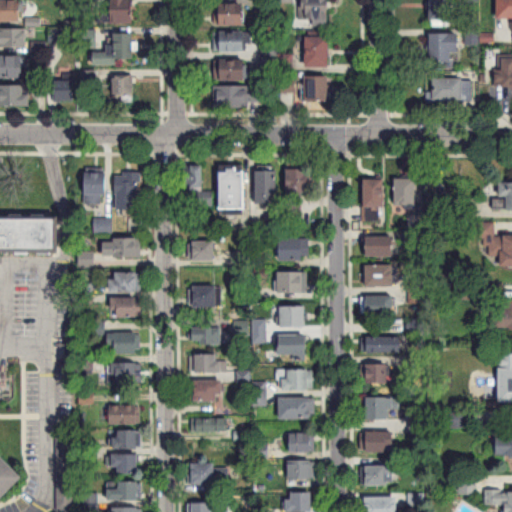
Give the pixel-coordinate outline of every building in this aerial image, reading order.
[(22,0),(0,0),(1,20),(23,20),(22,0)] [(110,0),(111,22),(135,22),(134,0),(110,0)] [(330,23),(330,0),(299,0),(299,23),(330,23)] [(431,0),(432,24),(453,24),(452,0),(431,0)] [(511,0),(499,0),(500,18),(511,17),(511,0)] [(215,24),(246,24),(246,3),(215,3),(215,24)] [(28,27),(0,27),(0,46),(28,46),(28,27)] [(51,28),(51,41),(63,41),(63,28),(51,28)] [(248,31),(216,31),(215,50),(248,51),(248,31)] [(135,58),(135,32),(109,32),(109,51),(95,51),(95,63),(119,63),(119,58),(135,58)] [(432,32),(432,63),(460,63),(460,32),(432,32)] [(308,66),(331,66),(331,36),(308,36),(308,66)] [(0,76),(26,76),(26,55),(0,54),(0,76)] [(216,79),(248,79),(248,60),(216,60),(216,79)] [(497,86),(511,85),(511,69),(497,69),(497,86)] [(116,102),(135,102),(135,75),(116,75),(116,102)] [(331,75),(307,75),(307,101),(331,101),(331,75)] [(435,77),(435,101),(473,101),(473,77),(435,77)] [(0,104),(31,105),(31,84),(0,83),(0,104)] [(215,86),(215,106),(262,106),(262,86),(215,86)] [(76,101),(76,88),(56,88),(56,101),(76,101)] [(204,165),(185,165),(185,190),(204,190),(204,165)] [(248,168),(223,168),(223,209),(248,209),(248,168)] [(289,169),(289,205),(304,205),(304,191),(311,191),(311,169),(289,169)] [(142,210),(142,170),(117,170),(117,210),(142,210)] [(258,204),(278,204),(278,170),(258,170),(258,204)] [(86,203),(109,203),(109,171),(86,171),(86,203)] [(397,178),(397,206),(418,206),(418,178),(397,178)] [(385,220),(385,179),(366,179),(366,220),(385,220)] [(511,210),(511,181),(502,182),(502,199),(496,199),(496,210),(511,210)] [(0,481),(17,488),(30,474),(0,445),(0,252),(60,252),(60,216),(0,215),(0,481)] [(113,218),(94,218),(94,233),(113,233),(113,218)] [(511,266),(511,235),(497,235),(497,223),(478,223),(478,239),(488,239),(488,256),(502,256),(502,266),(511,266)] [(369,236),(369,256),(396,256),(396,236),(369,236)] [(142,256),(142,237),(105,237),(105,256),(142,256)] [(282,260),(311,260),(311,237),(282,237),(282,260)] [(194,259),(216,260),(217,241),(196,240),(194,259)] [(368,286),(398,286),(398,264),(368,264),(368,286)] [(308,271),(279,271),(279,292),(308,292),(308,271)] [(142,272),(112,272),(112,291),(142,291),(142,272)] [(410,303),(427,303),(427,275),(410,275),(410,303)] [(471,284),(449,284),(449,301),(471,301),(471,284)] [(196,306),(220,306),(220,285),(196,285),(196,306)] [(511,299),(511,300),(511,291),(498,291),(498,329),(511,328),(511,299)] [(363,314),(396,314),(396,295),(363,295),(363,314)] [(113,316),(141,316),(141,296),(113,296),(113,316)] [(307,305),(282,305),(282,327),(307,327),(307,305)] [(194,343),(222,343),(222,326),(194,326),(194,343)] [(114,332),(114,353),(140,353),(140,332),(114,332)] [(309,358),(309,334),(281,334),(281,358),(309,358)] [(362,351),(403,351),(403,335),(362,335),(362,351)] [(466,377),(466,363),(484,363),(484,347),(440,346),(440,377),(466,377)] [(227,359),(220,359),(220,354),(193,354),(193,372),(227,372),(227,359)] [(108,382),(136,382),(136,361),(108,361),(108,382)] [(511,362),(499,363),(499,389),(511,388),(511,362)] [(361,363),(361,383),(390,383),(390,363),(361,363)] [(279,389),(314,389),(314,369),(279,369),(279,389)] [(224,379),(194,379),(194,401),(224,401),(224,379)] [(315,397),(281,397),(281,418),(315,418),(315,397)] [(367,419),(390,419),(390,409),(400,409),(400,397),(367,397),(367,419)] [(141,404),(111,404),(111,424),(141,424),(141,404)] [(193,417),(193,431),(229,431),(229,417),(193,417)] [(112,437),(112,449),(142,449),(142,430),(119,430),(119,437),(112,437)] [(362,431),(362,452),(394,452),(394,431),(362,431)] [(498,454),(511,454),(511,460),(511,459),(511,431),(498,431),(498,454)] [(315,432),(289,432),(289,453),(315,453),(315,432)] [(114,474),(139,474),(139,454),(114,454),(114,474)] [(290,460),(290,480),(316,480),(316,460),(290,460)] [(217,463),(193,463),(193,484),(217,484),(217,463)] [(363,485),(391,485),(391,466),(363,466),(363,485)] [(478,475),(460,475),(460,495),(478,495),(478,475)] [(511,511),(511,489),(495,490),(495,477),(488,477),(488,488),(486,488),(486,506),(504,506),(503,511),(511,511)] [(140,482),(120,482),(120,489),(109,489),(109,502),(140,502),(140,482)] [(314,492),(295,492),(295,511),(314,511),(314,492)] [(424,494),(410,494),(410,507),(424,507),(424,494)] [(362,496),(362,511),(399,511),(399,496),(362,496)] [(189,511),(214,511),(215,503),(190,503),(189,511)]
